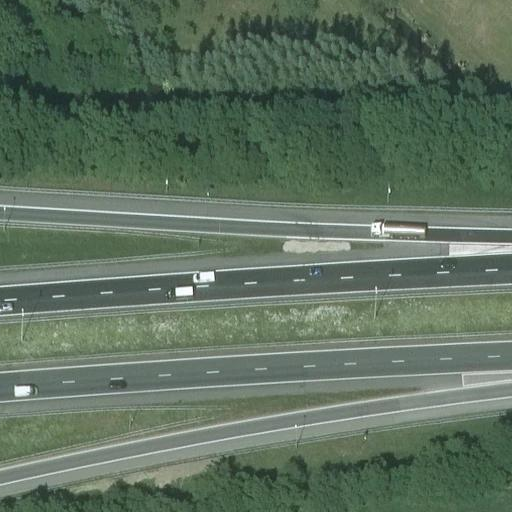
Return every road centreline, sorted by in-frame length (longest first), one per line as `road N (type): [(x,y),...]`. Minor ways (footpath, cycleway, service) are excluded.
road 1 (motorway): [(0,485),(341,412),(511,389)]
road 2 (motorway): [(511,270),(0,303)]
road 3 (motorway): [(0,388),(511,357)]
road 4 (motorway): [(511,242),(0,215)]
